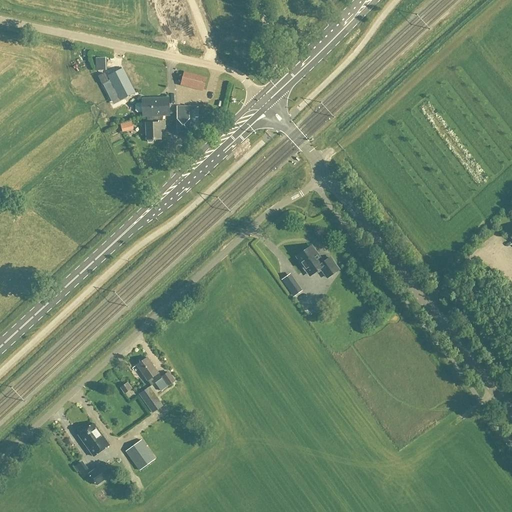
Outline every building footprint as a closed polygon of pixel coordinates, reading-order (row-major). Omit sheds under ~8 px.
[(123,70),(108,77),(110,81),(117,96),(123,94),(125,98),(134,94),(123,70)] [(181,84),(187,86),(194,88),(202,90),(206,79),(184,73),(181,84)] [(103,85),(108,82),(105,74),(99,77),(103,85)] [(151,117),(162,116),(169,116),(168,99),(142,100),(142,105),(137,105),(135,107),(135,112),(137,114),(143,114),(143,117),(151,117)] [(189,132),(198,126),(198,107),(177,108),(177,133),(189,132)] [(162,116),(151,117),(151,119),(147,119),(147,124),(146,124),(146,141),(147,141),(148,143),(152,143),(153,140),(160,140),(160,130),(164,129),(164,122),(162,122),(162,116)] [(122,126),(125,134),(136,131),(133,123),(122,126)] [(327,279),(338,271),(330,259),(323,264),(321,260),(320,261),(311,248),(307,250),(306,249),(300,253),(301,255),(297,257),(301,263),(299,264),(308,278),(317,271),(318,273),(321,271),(322,271),(327,279)] [(288,291),(296,285),(290,276),(282,281),(288,291)] [(154,385),(161,379),(158,374),(147,359),(136,366),(148,382),(151,387),(154,385)] [(168,386),(174,382),(168,373),(162,378),(168,386)] [(161,379),(154,385),(160,393),(167,387),(161,379)] [(124,394),(130,388),(126,384),(120,389),(124,394)] [(152,414),(163,407),(149,388),(139,395),(152,414)] [(80,432),(79,434),(77,436),(93,458),(109,446),(93,424),(86,430),(83,429),(80,432)] [(139,472),(155,460),(141,441),(125,452),(139,472)] [(88,475),(97,486),(113,474),(105,463),(88,475)] [(103,504),(107,509),(114,505),(110,499),(103,504)]
